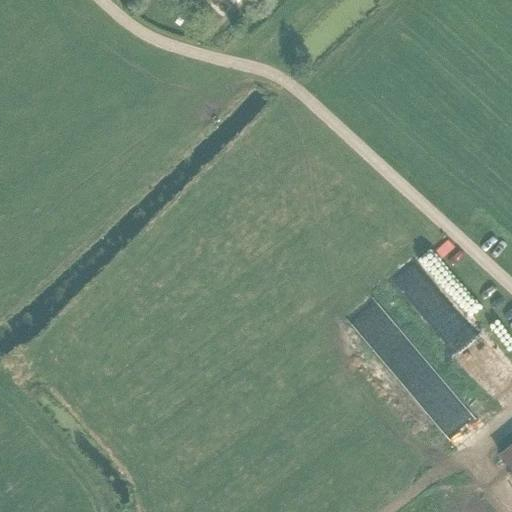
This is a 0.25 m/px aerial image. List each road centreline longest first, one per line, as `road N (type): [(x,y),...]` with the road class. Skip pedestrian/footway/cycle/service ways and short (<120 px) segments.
road 1 (unclassified): [(511,287),(288,83),(160,42),(101,0)]
road 2 (track): [(511,411),(386,511)]
